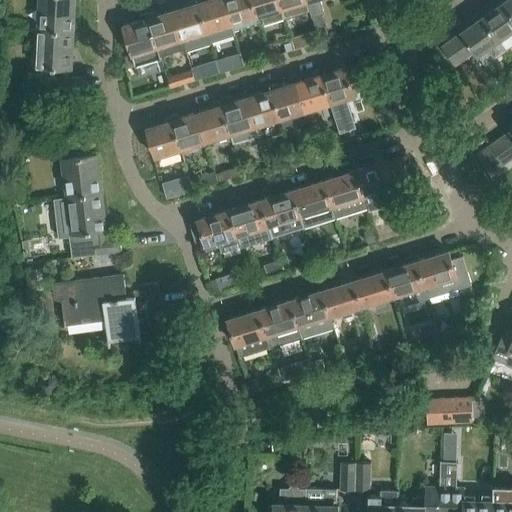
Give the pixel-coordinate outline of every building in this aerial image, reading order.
[(39,0),(38,29),(73,31),(74,0),(39,0)] [(189,0),(191,5),(174,10),(183,39),(186,50),(211,43),(210,42),(197,0),(189,0)] [(235,34),(232,24),(224,0),(206,0),(205,0),(197,0),(210,42),(235,34)] [(257,16),(252,0),(224,0),(232,24),(257,16)] [(282,9),(279,0),(252,0),(257,16),(262,15),(265,24),(285,18),(282,9)] [(279,0),(282,9),(285,18),(310,10),(307,1),(306,0),(279,0)] [(306,0),(307,1),(310,10),(312,17),(324,13),(320,0),(306,0)] [(483,15),(483,16),(500,40),(507,49),(511,45),(511,11),(504,1),(504,0),(494,0),(492,1),(496,6),(483,15)] [(183,39),(174,10),(156,15),(155,11),(147,13),(157,47),(158,47),(183,39)] [(462,32),(452,39),(466,58),(475,51),(478,55),(494,44),(500,40),(483,16),(483,15),(479,10),(479,11),(471,17),(474,21),(461,31),(459,27),(459,26),(459,25),(457,26),(462,32)] [(157,47),(147,13),(140,15),(141,20),(123,26),(132,55),(134,54),(137,65),(162,57),(158,47),(157,47)] [(71,70),(73,31),(38,29),(35,68),(58,69),(57,91),(83,93),(84,79),(69,78),(70,70),(71,70)] [(466,58),(452,39),(442,46),(455,65),(466,58)] [(235,69),(232,56),(216,61),(220,74),(235,69)] [(328,67),(320,70),(330,103),(340,133),(356,128),(346,99),(356,96),(355,92),(371,88),(368,79),(375,77),(372,65),(365,67),(364,65),(348,69),(347,67),(329,72),(328,67)] [(330,103),(320,70),(313,72),(314,77),(297,82),(305,110),(306,110),(330,103)] [(305,110),(297,82),(280,87),(278,83),(270,85),(281,118),(283,126),(309,118),(306,110),(305,110)] [(281,118),(270,85),(263,87),(264,92),(247,97),(255,126),(281,118)] [(258,135),(255,126),(247,97),(230,103),(228,98),(221,100),(231,133),(233,142),(258,135)] [(231,133),(221,100),(213,102),(215,107),(197,113),(206,141),(231,133)] [(206,141),(197,113),(180,118),(178,113),(171,115),(181,148),(206,141)] [(181,148),(171,115),(163,118),(165,123),(147,128),(155,156),(181,148)] [(510,130),(500,137),(511,154),(511,126),(510,128),(508,124),(508,123),(506,124),(510,130)] [(73,147),(81,144),(76,129),(52,138),(58,153),(62,151),(63,157),(61,157),(66,196),(101,192),(97,153),(74,156),(73,147)] [(511,156),(511,154),(500,137),(490,143),(504,162),(511,156)] [(387,160),(355,170),(363,196),(364,195),(394,186),(395,186),(409,181),(402,156),(387,161),(387,160)] [(243,173),(255,170),(253,164),(242,167),(243,173)] [(363,196),(355,170),(324,180),(331,205),(335,218),(368,208),(364,195),(363,196)] [(193,179),(196,188),(208,184),(205,175),(193,179)] [(331,205),(324,180),(292,189),(300,215),(331,205)] [(292,189),(261,199),(272,235),(272,237),(304,227),(300,215),(292,189)] [(66,196),(54,197),(59,235),(70,234),(72,256),(95,254),(105,252),(118,251),(122,250),(121,236),(106,238),(105,230),(106,230),(101,192),(66,196)] [(261,199),(229,209),(241,245),(272,235),(261,199)] [(198,221),(191,224),(198,247),(205,244),(207,249),(220,245),(222,250),(241,245),(229,209),(198,218),(198,221)] [(373,229),(364,231),(368,242),(376,240),(373,229)] [(451,259),(449,250),(446,251),(417,260),(424,286),(425,285),(429,297),(471,284),(463,255),(451,259)] [(106,261),(105,252),(95,254),(96,262),(106,261)] [(429,297),(425,285),(424,286),(417,260),(385,270),(393,294),(397,306),(429,297)] [(393,294),(385,270),(354,279),(361,304),(393,294)] [(64,297),(61,297),(65,325),(67,325),(66,314),(104,309),(108,340),(140,336),(135,297),(123,298),(122,286),(126,285),(124,274),(62,282),(64,297)] [(361,304),(354,279),(322,289),(330,313),(361,304)] [(322,289),(291,298),(302,336),(334,325),(330,313),(322,289)] [(259,308),(271,346),(302,336),(291,298),(259,308)] [(239,356),(271,346),(259,308),(228,318),(239,356)] [(511,331),(505,329),(493,358),(511,365),(511,331)] [(349,345),(353,357),(374,350),(370,339),(349,345)] [(473,420),(472,396),(456,397),(458,421),(473,420)] [(458,421),(456,397),(441,398),(442,422),(458,421)] [(442,422),(441,398),(426,399),(428,423),(442,422)] [(325,399),(305,400),(307,425),(326,424),(325,399)] [(281,414),(279,427),(297,431),(300,418),(281,414)] [(297,447),(296,435),(296,433),(272,435),(272,448),(297,447)] [(493,511),(494,497),(465,496),(466,485),(459,484),(460,460),(441,459),(440,484),(438,511),(493,511)] [(356,488),(357,461),(341,460),(341,488),(356,488)] [(372,461),(357,461),(356,488),(371,489),(372,461)] [(305,511),(306,498),(307,498),(307,487),(301,487),(295,481),(289,486),(281,486),(280,500),(273,500),(272,511),(305,511)] [(511,511),(511,483),(495,483),(494,497),(493,511),(511,511)] [(438,511),(440,484),(426,484),(425,495),(411,495),(411,501),(398,501),(397,501),(396,511),(438,511)] [(306,498),(305,511),(339,511),(340,502),(338,502),(338,487),(326,487),(307,487),(307,498),(306,498)] [(396,511),(397,501),(398,501),(399,489),(381,488),(381,494),(369,494),(368,511),(396,511)]
